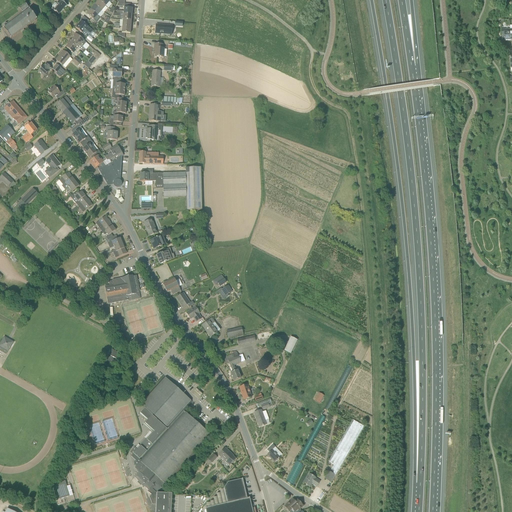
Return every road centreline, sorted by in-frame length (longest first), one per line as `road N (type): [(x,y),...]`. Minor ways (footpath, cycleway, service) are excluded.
road 1 (motorway): [(371,0),(402,222),(419,488)]
road 2 (motorway): [(385,0),(414,220),(419,488)]
road 3 (track): [(310,48),(315,90),(348,114),(357,167),(375,378),(373,511)]
road 4 (motorway): [(433,511),(435,286),(413,66)]
road 5 (tertiary): [(258,466),(223,379),(188,334),(121,213)]
road 6 (unclassified): [(121,213),(142,0)]
road 7 (track): [(286,303),(354,149)]
road 8 (tertiary): [(121,213),(17,81)]
road 9 (track): [(369,348),(335,412),(319,488)]
